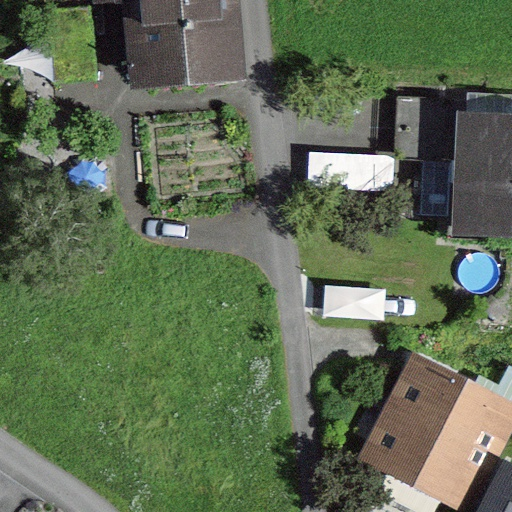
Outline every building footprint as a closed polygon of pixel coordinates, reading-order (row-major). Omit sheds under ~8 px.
[(230,0),(104,0),(105,5),(131,3),(137,92),(236,86),(230,0)] [(60,92),(94,88),(88,25),(53,28),(60,92)] [(406,98),(409,146),(454,144),(451,95),(406,98)] [(511,126),(465,126),(463,244),(511,245),(511,126)] [(395,166),(308,159),(305,202),(392,209),(395,166)] [(511,422),(419,373),(370,464),(459,511),(464,511),(511,422)] [(511,511),(511,479),(510,479),(493,511),(511,511)]
